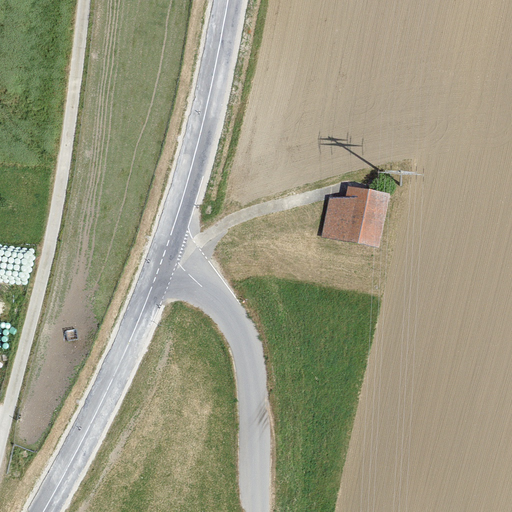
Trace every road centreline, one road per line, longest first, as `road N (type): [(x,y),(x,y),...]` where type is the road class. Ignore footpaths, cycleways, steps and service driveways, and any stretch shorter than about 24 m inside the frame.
road 1 (secondary): [(225,0),(172,233),(133,334),(43,511)]
road 2 (unclassified): [(82,0),(62,172),(0,440)]
